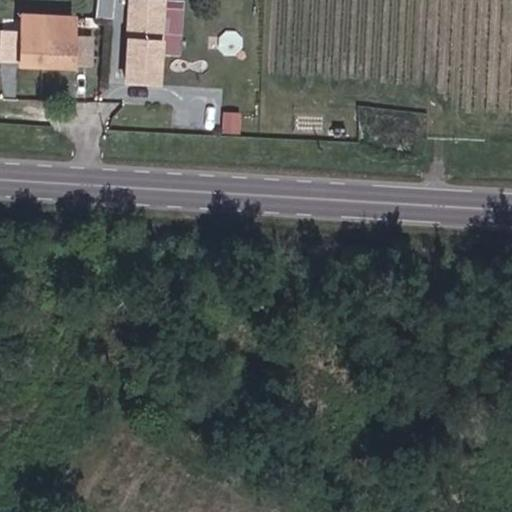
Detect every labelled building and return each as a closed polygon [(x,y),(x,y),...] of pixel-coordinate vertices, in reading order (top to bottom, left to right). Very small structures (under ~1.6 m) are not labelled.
[(115,16),(116,0),(97,0),(96,15),(115,16)] [(159,82),(164,15),(136,14),(133,81),(159,82)] [(78,19),(29,18),(28,37),(27,62),(27,65),(76,64),(77,39),(78,19)] [(9,37),(9,62),(27,62),(28,37),(9,37)] [(95,65),(96,40),(77,39),(76,64),(95,65)]
